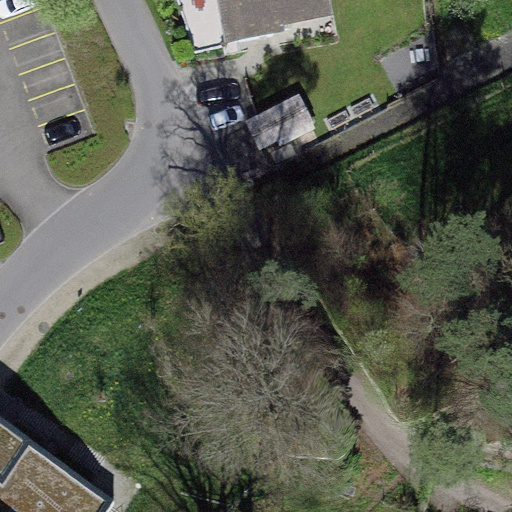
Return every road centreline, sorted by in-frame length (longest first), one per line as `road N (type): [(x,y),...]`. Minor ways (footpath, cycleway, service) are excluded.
road 1 (track): [(166,115),(367,429),(506,511)]
road 2 (residential): [(0,308),(138,179),(163,137),(162,92),(120,0)]
road 3 (track): [(452,511),(367,429),(511,471)]
